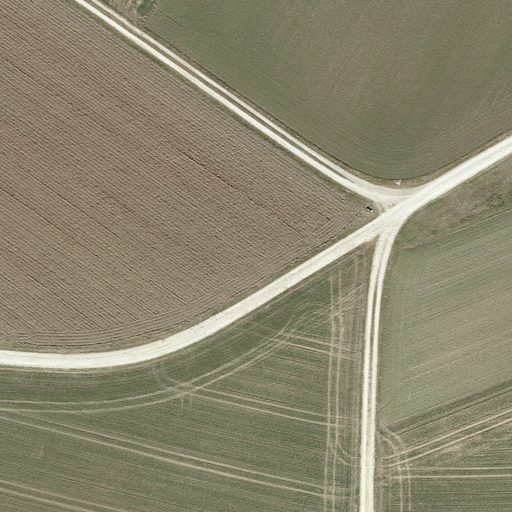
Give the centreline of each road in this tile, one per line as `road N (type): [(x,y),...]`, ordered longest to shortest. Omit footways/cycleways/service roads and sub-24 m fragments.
road 1 (track): [(0,361),(138,357),(207,332),(511,147)]
road 2 (track): [(86,0),(357,188),(419,199)]
road 3 (track): [(370,511),(372,328),(396,213)]
